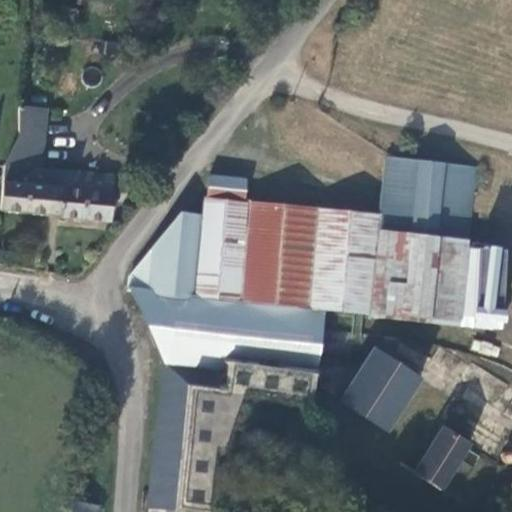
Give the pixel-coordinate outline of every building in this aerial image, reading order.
[(10,132),(0,156),(0,161),(36,166),(40,110),(12,110),(10,132)] [(199,215),(177,213),(126,276),(126,289),(314,307),(390,314),(488,323),(497,248),(461,244),(469,164),(381,155),(373,212),(239,197),(240,180),(204,178),(199,215)] [(36,166),(0,161),(0,207),(102,217),(107,172),(36,166)] [(314,307),(126,289),(161,360),(183,362),(221,366),(308,374),(314,307)] [(314,307),(308,374),(308,380),(333,397),(366,345),(388,359),(389,329),(390,314),(314,307)] [(428,353),(389,329),(388,359),(413,374),(428,353)] [(321,415),(306,405),(306,417),(306,438),(311,458),(319,473),(329,486),(353,508),(363,511),(451,511),(452,504),(431,489),(461,443),(490,462),(505,440),(511,444),(511,475),(506,485),(511,488),(511,389),(467,361),(465,363),(435,343),(428,353),(413,374),(388,359),(366,345),(333,397),(321,415)] [(183,362),(161,360),(152,447),(146,506),(172,508),(181,384),(183,362)] [(183,362),(181,384),(219,388),(221,366),(183,362)] [(92,511),(93,508),(68,502),(65,511),(92,511)]
